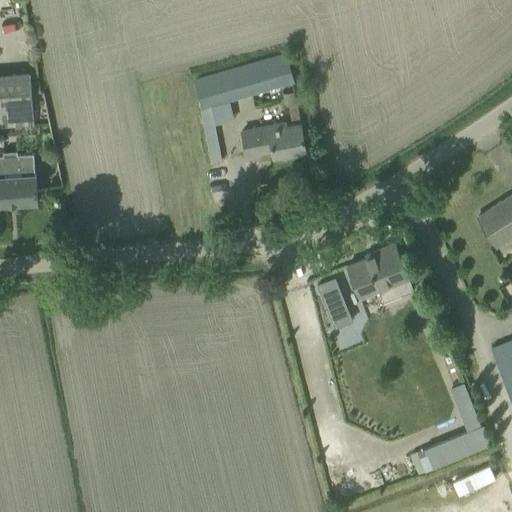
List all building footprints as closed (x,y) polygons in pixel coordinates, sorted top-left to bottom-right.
[(192,85),(199,107),(211,105),(293,81),(286,58),(192,85)] [(0,72),(0,126),(33,124),(29,71),(0,72)] [(222,160),(211,105),(199,107),(210,162),(222,160)] [(246,155),(272,150),(274,157),(305,150),(299,121),(286,124),(285,119),(241,128),(246,155)] [(0,204),(37,202),(35,173),(34,173),(32,152),(17,153),(17,150),(2,151),(3,154),(0,154),(0,204)] [(511,192),(478,214),(489,231),(498,245),(511,235),(511,192)] [(347,264),(354,283),(360,297),(378,290),(382,301),(412,288),(394,242),(374,250),(376,255),(366,259),(366,257),(347,264)] [(353,317),(338,274),(321,279),(336,323),(353,317)] [(511,400),(511,337),(490,346),(511,400)] [(464,382),(450,388),(467,431),(481,426),(464,382)] [(439,442),(425,448),(432,468),(447,462),(470,453),(488,445),(481,426),(467,431),(463,433),(439,442)] [(453,476),(458,491),(497,479),(492,464),(453,476)]
